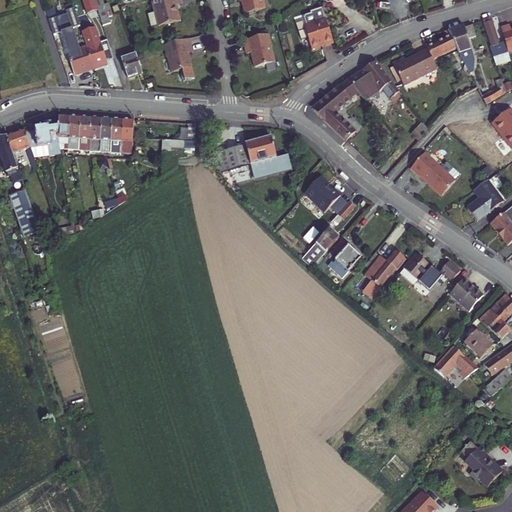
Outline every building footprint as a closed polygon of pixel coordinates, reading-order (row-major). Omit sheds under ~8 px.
[(79,0),(85,17),(96,14),(91,0),(79,0)] [(180,0),(151,0),(155,14),(148,16),(151,28),(158,26),(159,28),(180,23),(176,8),(182,6),(180,0)] [(263,12),(260,0),(236,0),(238,5),(241,4),(244,17),(263,12)] [(306,40),(310,51),(323,47),(323,48),(331,45),(320,10),(308,14),(309,15),(303,17),(302,19),(303,22),(294,25),(299,42),(306,40)] [(97,17),(102,32),(110,29),(105,14),(97,17)] [(66,17),(70,29),(77,27),(74,15),(66,17)] [(57,22),(60,32),(70,29),(66,17),(56,20),(57,22)] [(49,23),(53,34),(60,32),(57,22),(56,20),(49,23)] [(493,49),(497,59),(510,54),(506,44),(502,45),(494,24),(491,21),(487,23),(486,26),(495,48),(493,49)] [(474,23),(452,30),(458,48),(459,51),(460,55),(465,64),(474,60),(469,39),(478,36),(474,23)] [(509,25),(501,28),(509,51),(511,50),(511,28),(511,29),(509,25)] [(429,51),(434,60),(458,48),(452,30),(443,33),(445,40),(428,48),(429,51)] [(80,35),(85,51),(92,72),(107,67),(106,65),(112,63),(106,44),(99,46),(94,31),(80,35)] [(266,37),(241,43),(244,57),(249,55),(253,70),(272,66),(268,50),(269,50),(266,37)] [(192,39),(167,46),(170,59),(172,59),(176,74),(183,72),(186,83),(197,80),(191,55),(196,53),(192,39)] [(85,51),(75,54),(73,45),(64,48),(73,78),(92,72),(85,51)] [(429,51),(425,53),(434,72),(438,70),(434,60),(429,51)] [(434,72),(425,53),(407,61),(406,58),(394,63),(404,86),(434,72)] [(128,83),(142,79),(135,60),(122,64),(128,83)] [(474,60),(465,64),(469,73),(475,70),(474,60)] [(377,62),(357,75),(362,81),(354,86),(359,92),(374,82),(381,92),(383,90),(391,100),(400,93),(377,62)] [(349,81),(354,86),(362,81),(357,75),(349,81)] [(349,81),(341,86),(353,100),(359,92),(354,86),(349,81)] [(374,82),(359,92),(368,102),(381,92),(374,82)] [(313,110),(347,142),(357,132),(338,112),(353,100),(341,86),(313,110)] [(501,88),(483,99),(487,105),(505,94),(501,88)] [(457,97),(469,118),(488,108),(487,105),(483,99),(477,89),(457,97)] [(69,146),(70,139),(72,116),(65,115),(61,116),(61,128),(61,145),(69,146)] [(80,151),(80,141),(82,117),(72,116),(70,139),(74,140),(73,146),(75,146),(75,151),(80,151)] [(90,148),(90,141),(92,118),(82,117),(80,141),(86,141),(86,147),(88,147),(87,152),(89,152),(90,148)] [(97,152),(101,153),(103,118),(92,118),(90,141),(98,142),(97,152)] [(111,149),(112,143),(114,119),(103,118),(101,153),(111,154),(111,149)] [(122,155),(123,144),(125,120),(114,119),(112,143),(111,149),(111,154),(118,154),(122,155)] [(133,156),(136,121),(125,120),(122,155),(133,156)] [(64,154),(61,145),(61,128),(54,129),(53,121),(47,122),(48,126),(38,128),(40,133),(27,135),(33,151),(58,146),(60,155),(64,154)] [(423,122),(412,135),(418,140),(428,129),(423,122)] [(197,126),(190,125),(189,143),(196,143),(197,126)] [(33,153),(33,151),(27,135),(27,134),(11,140),(17,158),(33,153)] [(257,177),(283,170),(280,158),(273,138),(247,145),(248,147),(254,165),(257,177)] [(24,180),(17,158),(11,140),(0,142),(0,144),(12,180),(19,178),(19,181),(24,180)] [(189,143),(163,141),(163,158),(178,158),(187,158),(195,155),(196,143),(189,143)] [(222,176),(254,165),(248,147),(227,153),(210,157),(217,171),(222,176)] [(419,175),(442,195),(455,180),(423,154),(409,169),(418,176),(419,175)] [(178,158),(163,158),(163,163),(163,176),(178,166),(178,158)] [(323,179),(308,195),(321,206),(320,207),(328,214),(343,197),(336,190),(335,192),(330,188),(332,186),(323,179)] [(464,211),(475,224),(500,204),(483,183),(470,193),(478,201),(464,211)] [(10,199),(25,240),(42,235),(28,193),(10,199)] [(118,202),(121,208),(129,202),(126,197),(118,202)] [(357,208),(352,203),(340,216),(346,221),(357,208)] [(511,205),(490,223),(498,233),(500,231),(502,234),(500,235),(508,244),(511,241),(511,205)] [(305,261),(314,269),(341,240),(332,232),(305,261)] [(332,267),(345,279),(364,260),(351,248),(352,246),(345,239),(336,250),(343,256),(332,267)] [(371,301),(374,297),(396,271),(397,273),(406,262),(395,253),(386,263),(381,258),(364,277),(372,284),(363,294),(371,301)] [(422,259),(416,255),(404,269),(420,282),(432,268),(422,259)] [(462,270),(450,261),(442,272),(453,281),(462,270)] [(451,295),(470,311),(484,296),(465,279),(451,295)] [(511,299),(506,294),(497,304),(511,318),(511,316),(511,299)] [(504,324),(509,329),(511,326),(511,319),(511,318),(497,304),(491,311),(504,324)] [(505,344),(511,339),(511,331),(509,329),(504,324),(491,311),(482,320),(501,339),(500,341),(504,346),(505,344)] [(481,358),(494,345),(477,330),(465,343),(481,358)] [(487,379),(511,361),(511,346),(509,349),(480,368),(487,379)] [(465,378),(479,368),(456,348),(437,369),(446,377),(454,368),(465,378)] [(493,382),(501,390),(511,378),(511,374),(506,369),(493,382)] [(491,400),(501,390),(493,382),(483,391),(491,400)] [(464,437),(467,440),(472,435),(469,431),(464,437)] [(491,458),(490,459),(486,455),(489,451),(482,445),(480,447),(472,440),(463,451),(470,458),(467,461),(476,469),(474,472),(474,475),(478,479),(482,479),(485,482),(487,480),(492,484),(504,470),(492,459),(491,458)] [(426,492),(407,511),(438,511),(443,508),(426,492)]
